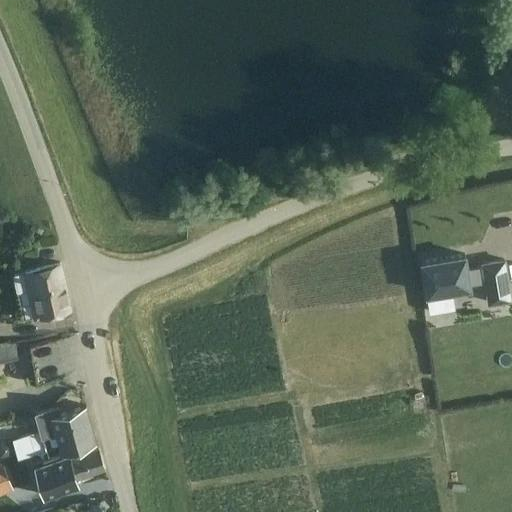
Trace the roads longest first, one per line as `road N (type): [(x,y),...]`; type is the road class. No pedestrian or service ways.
road 1 (unclassified): [(78,288),(147,272),(352,182),(511,147)]
road 2 (tertiary): [(78,288),(56,197),(0,53)]
road 3 (tertiary): [(131,511),(78,288)]
